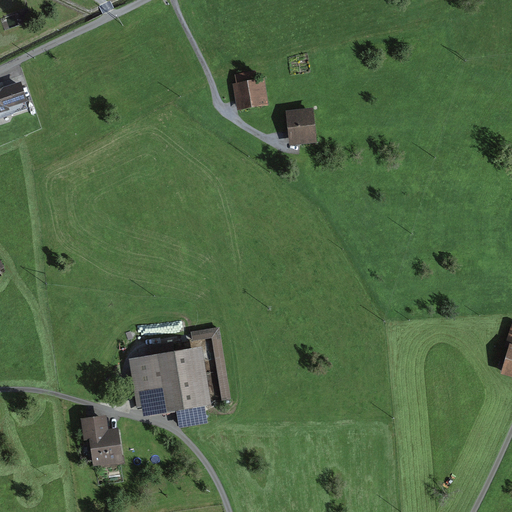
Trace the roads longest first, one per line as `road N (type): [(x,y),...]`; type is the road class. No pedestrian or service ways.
road 1 (residential): [(0,390),(59,393),(167,427),(207,465),(228,511)]
road 2 (track): [(272,140),(218,106),(172,0)]
road 3 (unclassified): [(0,70),(144,0)]
